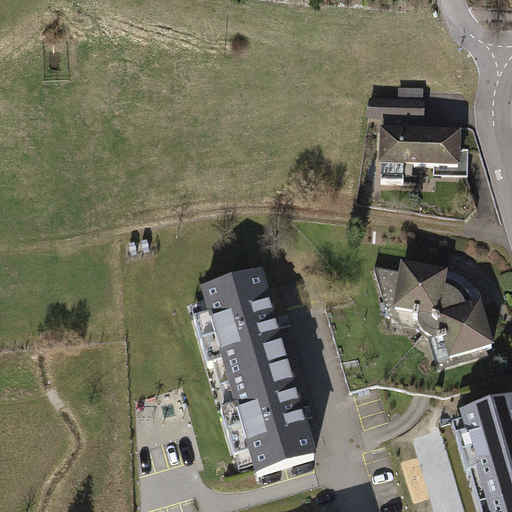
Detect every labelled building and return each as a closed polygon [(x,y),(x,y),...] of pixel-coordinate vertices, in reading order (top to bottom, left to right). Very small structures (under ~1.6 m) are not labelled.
[(424,91),(399,91),(399,102),(424,102),(424,91)] [(399,102),(369,101),(368,122),(384,124),(424,125),(426,102),(424,102),(399,102)] [(424,125),(384,124),(382,183),(405,184),(405,171),(435,172),(435,178),(468,179),(469,152),(463,150),(464,137),(424,136),(424,125)] [(492,357),(479,310),(475,299),(467,288),(455,282),(450,280),(443,278),(397,270),(390,317),(413,321),(413,329),(416,337),(423,342),(432,344),(439,343),(446,368),(492,357)] [(264,277),(203,294),(211,320),(196,324),(210,373),(225,369),(231,390),(291,373),(264,277)] [(319,467),(291,373),(231,390),(240,421),(226,425),(237,465),(252,460),(259,484),(319,467)] [(511,405),(464,420),(489,503),(511,496),(511,405)] [(511,511),(511,496),(489,503),(491,511),(511,511)]
